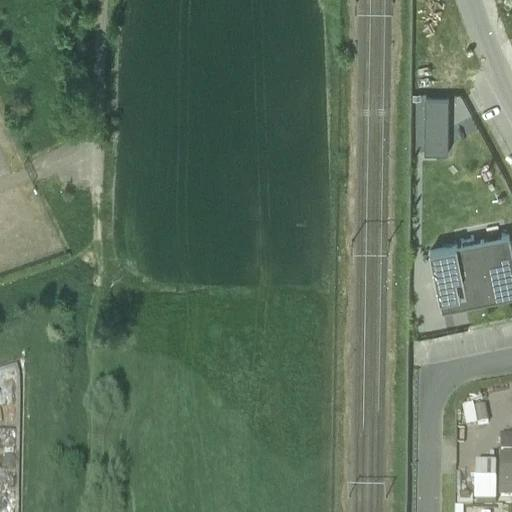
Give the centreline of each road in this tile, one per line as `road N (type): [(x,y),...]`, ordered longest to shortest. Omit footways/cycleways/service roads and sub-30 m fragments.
road 1 (track): [(102,152),(96,511)]
road 2 (residential): [(429,511),(436,383),(511,358)]
